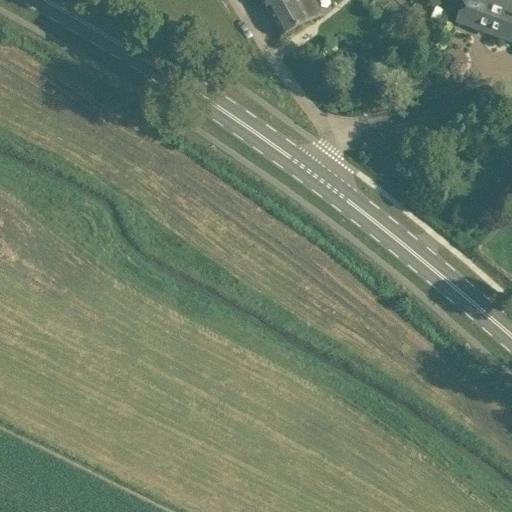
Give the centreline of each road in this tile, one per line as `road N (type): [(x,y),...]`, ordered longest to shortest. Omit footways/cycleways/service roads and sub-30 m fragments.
road 1 (primary): [(347,200),(226,114),(39,0)]
road 2 (unclassified): [(347,200),(324,134),(235,0)]
road 3 (primary): [(511,336),(347,200)]
